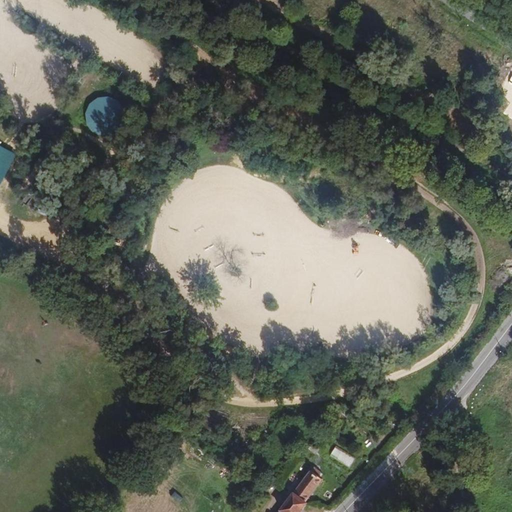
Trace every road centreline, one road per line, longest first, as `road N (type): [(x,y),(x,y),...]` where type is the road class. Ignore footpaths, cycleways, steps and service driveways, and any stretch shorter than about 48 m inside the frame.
road 1 (track): [(188,81),(250,91),(453,214),(477,245),(481,270),(474,309),(454,340),(420,366),(331,396),(263,404),(214,396),(186,379),(107,294),(42,247),(93,179)]
road 2 (tertiary): [(348,511),(511,320)]
road 3 (track): [(511,125),(493,101),(363,34),(319,0)]
road 4 (track): [(93,179),(188,81)]
